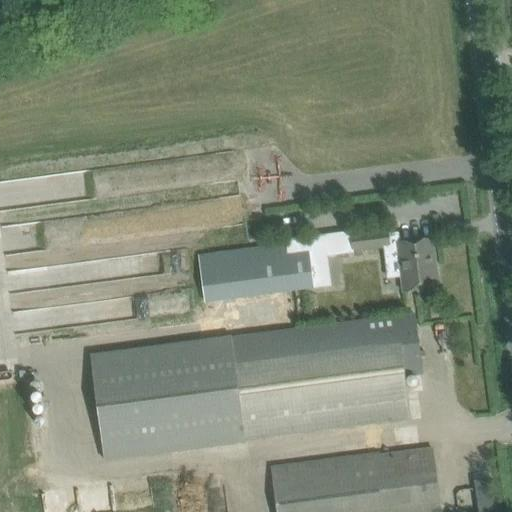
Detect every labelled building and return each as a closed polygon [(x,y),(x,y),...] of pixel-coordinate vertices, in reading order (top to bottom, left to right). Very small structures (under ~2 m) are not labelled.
[(404,293),(439,288),(436,265),(432,266),(429,241),(400,245),(399,234),(388,235),(388,232),(352,237),(354,253),(386,249),(388,262),(400,261),(404,293)] [(327,258),(324,240),(287,245),(200,257),(206,303),(314,288),(311,263),(324,261),(327,258)] [(6,245),(19,334),(66,328),(63,308),(72,306),(69,284),(58,286),(55,266),(45,267),(43,252),(29,254),(27,242),(6,245)] [(415,316),(233,339),(248,442),(411,420),(405,378),(423,375),(415,316)] [(248,442),(233,339),(91,358),(105,461),(248,442)] [(440,511),(432,449),(270,470),(275,511),(440,511)]
